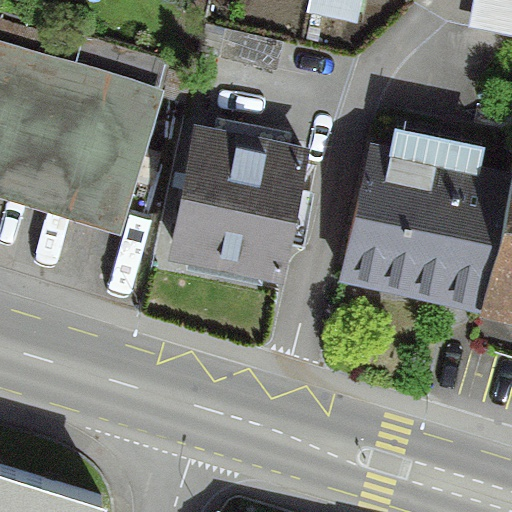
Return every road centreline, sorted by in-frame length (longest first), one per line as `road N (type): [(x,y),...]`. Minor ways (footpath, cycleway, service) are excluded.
road 1 (primary): [(511,500),(203,406)]
road 2 (primary): [(203,406),(0,345)]
